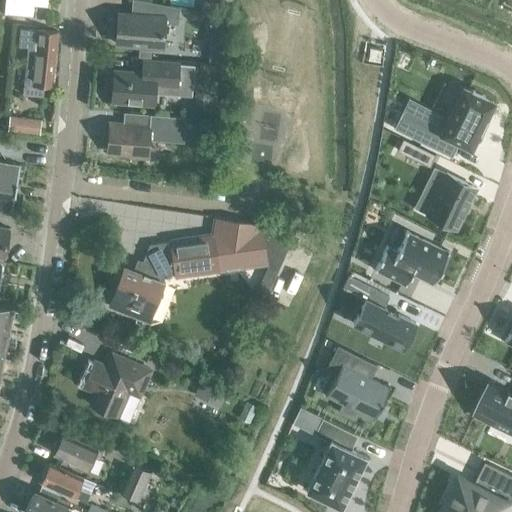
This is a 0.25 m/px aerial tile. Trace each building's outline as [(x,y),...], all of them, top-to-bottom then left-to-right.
[(6,0),(5,11),(33,14),(34,0),(44,1),(44,0),(6,0)] [(140,15),(118,13),(116,43),(162,47),(164,23),(178,24),(179,7),(141,0),(140,15)] [(366,19),(362,29),(373,34),(377,23),(366,19)] [(18,45),(28,46),(56,48),(58,31),(20,27),(18,45)] [(209,61),(221,62),(223,38),(211,37),(209,61)] [(43,86),(52,87),(56,48),(28,46),(23,93),(42,95),(43,86)] [(142,73),(114,70),(111,100),(153,103),(155,84),(176,85),(178,64),(143,61),(142,73)] [(463,86),(448,117),(408,97),(401,112),(393,128),(451,156),(458,142),(470,148),(479,131),(485,119),(493,101),(484,97),(472,90),(472,91),(463,86)] [(128,125),(109,123),(107,151),(129,153),(129,156),(147,158),(148,138),(183,141),(185,117),(129,113),(128,125)] [(39,133),(39,132),(41,120),(9,116),(7,129),(39,133)] [(397,150),(429,166),(435,154),(403,138),(397,150)] [(20,165),(19,165),(19,166),(0,162),(0,211),(10,213),(10,214),(11,214),(20,165)] [(445,175),(426,213),(456,228),(476,187),(446,173),(445,174),(445,175)] [(149,244),(142,261),(138,273),(123,267),(111,299),(128,306),(126,312),(127,312),(128,309),(148,317),(147,320),(148,320),(163,283),(162,282),(164,276),(175,274),(175,275),(195,273),(195,271),(216,268),(216,270),(266,263),(261,224),(215,217),(212,234),(170,240),(171,241),(149,244)] [(0,255),(3,256),(9,228),(0,226),(0,255)] [(433,284),(449,251),(447,250),(447,251),(407,231),(407,230),(406,230),(396,251),(387,247),(387,246),(386,245),(374,269),(375,270),(376,269),(404,283),(404,284),(405,285),(412,272),(432,282),(431,283),(433,284)] [(348,275),(342,288),(364,298),(352,321),(401,345),(413,321),(382,306),(388,295),(348,275)] [(0,329),(8,331),(9,321),(12,319),(13,314),(11,311),(12,309),(0,306),(0,329)] [(508,332),(503,342),(504,342),(505,341),(511,344),(511,321),(507,332),(508,332)] [(7,333),(8,331),(0,329),(0,351),(3,353),(5,343),(8,341),(9,336),(7,333)] [(376,365),(336,346),(325,370),(335,375),(326,394),(342,403),(339,411),(355,419),(360,410),(374,417),(389,386),(369,377),(376,365)] [(93,360),(82,386),(95,391),(90,404),(115,415),(116,414),(118,415),(127,419),(137,396),(138,395),(139,395),(150,369),(119,356),(119,357),(113,369),(93,360)] [(511,391),(489,380),(476,406),(493,415),(490,422),(508,431),(511,424),(511,423),(511,391)] [(306,487),(305,489),(307,490),(339,506),(341,507),(341,505),(350,487),(350,488),(356,475),(364,458),(365,458),(366,456),(364,455),(363,455),(349,448),(355,435),(322,419),(315,433),(330,441),(306,488),(306,487)] [(54,451),(53,453),(87,469),(93,456),(98,459),(102,449),(63,431),(59,441),(55,441),(52,448),(54,451)] [(44,475),(40,482),(85,503),(89,494),(77,488),(82,477),(49,462),(48,466),(45,464),(41,474),(44,475)] [(151,471),(132,462),(118,491),(138,500),(151,471)] [(476,487),(472,484),(457,477),(440,511),(441,511),(500,511),(505,503),(511,506),(511,475),(488,463),(476,487)] [(68,511),(71,507),(34,490),(24,511),(68,511)]
